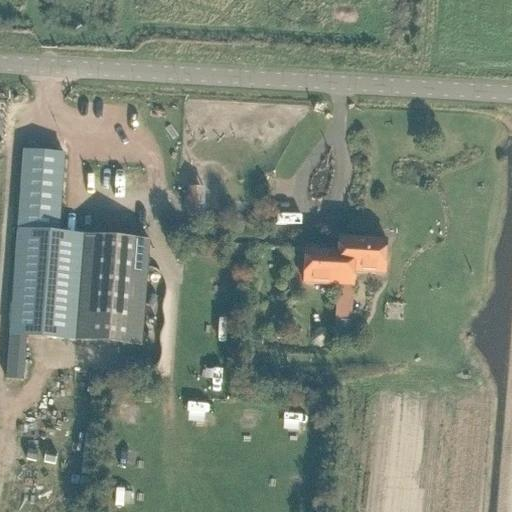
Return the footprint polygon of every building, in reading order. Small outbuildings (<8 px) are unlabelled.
[(23,154),(5,382),(23,383),(27,339),(74,342),(140,347),(148,244),(82,239),(57,237),(63,158),(23,154)] [(187,196),(186,210),(202,210),(203,197),(187,196)] [(305,251),(303,285),(337,287),(338,281),(353,282),(353,274),(384,276),(386,241),(354,239),(354,246),(338,245),(338,253),(305,251)] [(246,264),(246,246),(226,245),(225,263),(246,264)] [(334,323),(334,334),(349,335),(349,323),(334,323)]
